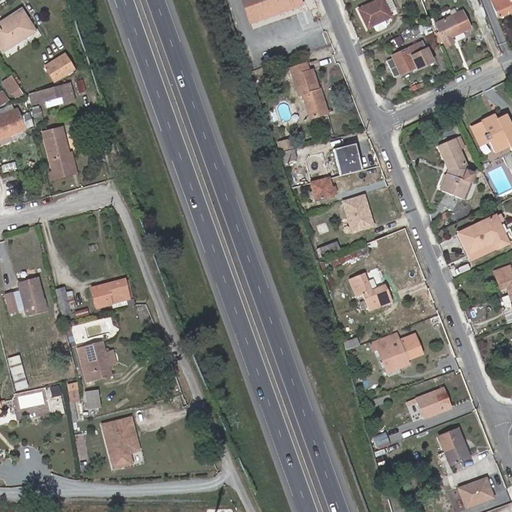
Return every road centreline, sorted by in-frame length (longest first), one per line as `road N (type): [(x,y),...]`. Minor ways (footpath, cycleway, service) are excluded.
road 1 (motorway): [(342,511),(158,0)]
road 2 (motorway): [(126,0),(310,511)]
road 3 (residential): [(0,223),(104,200),(122,213),(251,511)]
road 4 (residential): [(378,127),(499,416)]
road 5 (residential): [(378,127),(511,64)]
road 6 (residential): [(324,0),(378,127)]
